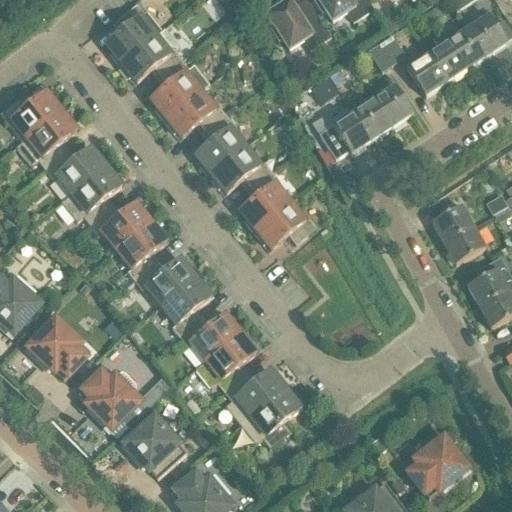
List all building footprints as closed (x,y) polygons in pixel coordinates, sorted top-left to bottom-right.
[(353,28),(373,14),(364,0),(313,0),(316,3),(312,6),(321,20),(325,17),(332,27),(346,18),(353,28)] [(477,2),(476,1),(475,0),(453,0),(448,3),(456,15),(477,2)] [(310,56),(330,42),(314,17),(302,25),(289,5),(280,11),(277,7),(265,15),(267,19),(266,20),(273,31),(269,34),(278,48),(282,45),(288,55),(303,46),(310,56)] [(118,71),(155,42),(161,37),(146,17),(144,18),(136,9),(115,26),(122,36),(106,49),(111,56),(108,59),(118,71)] [(428,17),(436,28),(443,23),(436,12),(428,17)] [(400,28),(393,17),(382,24),(389,35),(400,28)] [(436,28),(428,17),(419,23),(426,34),(436,28)] [(468,33),(487,62),(507,48),(506,47),(511,43),(511,38),(506,29),(498,34),(488,19),(468,33)] [(448,46),(467,75),(487,62),(468,33),(448,46)] [(155,42),(118,71),(128,83),(131,81),(137,88),(153,75),(160,83),(182,66),(174,56),(179,52),(165,34),(161,37),(155,42)] [(379,49),(393,70),(405,62),(391,41),(379,49)] [(428,59),(447,88),(467,75),(448,46),(428,59)] [(393,70),(379,49),(368,56),(381,77),(393,70)] [(447,88),(428,59),(406,73),(425,102),(447,88)] [(163,126),(200,97),(209,90),(194,70),(189,74),(182,66),(160,83),(167,91),(150,105),(156,112),(153,114),(163,126)] [(336,92),(345,87),(337,76),(329,81),(336,92)] [(328,84),(312,95),(322,111),(339,100),(328,84)] [(374,104),(393,133),(413,120),(394,91),(374,104)] [(200,97),(163,126),(173,138),(176,136),(182,143),(198,130),(205,138),(226,121),(219,112),(214,115),(200,97)] [(9,158),(10,158),(63,115),(53,103),(51,105),(45,98),(28,112),(21,103),(0,119),(0,120),(22,148),(9,158)] [(352,118),(372,147),(393,133),(374,104),(352,118)] [(44,177),(66,159),(59,150),(76,137),(70,130),(73,128),(63,115),(10,158),(16,153),(31,174),(37,169),(44,177)] [(352,118),(318,139),(335,165),(349,156),(351,160),(372,147),(352,118)] [(208,182),(251,148),(251,147),(244,152),(230,135),(234,131),(226,121),(205,138),(212,147),(195,160),(201,168),(198,170),(208,182)] [(251,148),(208,182),(218,194),(221,192),(226,199),(243,185),(250,194),(271,177),(264,167),(259,171),(245,153),(251,148)] [(66,159),(44,177),(52,187),(56,183),(71,201),(108,171),(98,159),(96,161),(90,154),(73,168),(66,159)] [(89,232),(111,214),(104,206),(121,192),(115,185),(118,183),(108,171),(71,201),(54,214),(55,215),(61,210),(76,229),(82,224),(89,232)] [(253,238),(296,203),(295,203),(289,208),(275,190),(279,186),(271,177),(250,194),(257,203),(240,216),(246,223),(243,225),(253,238)] [(296,203),(253,238),(263,250),(265,248),(271,255),(288,241),(296,250),(317,233),(309,223),(304,226),(290,209),(296,203)] [(505,205),(489,213),(494,221),(509,212),(505,205)] [(111,214),(89,232),(97,242),(102,239),(116,256),(153,226),(143,214),(141,216),(135,209),(118,223),(111,214)] [(443,249),(473,232),(461,211),(432,228),(443,249)] [(511,216),(509,212),(494,221),(498,228),(511,220),(511,216)] [(134,287),(156,270),(149,261),(166,247),(160,240),(163,238),(153,226),(116,256),(110,261),(110,262),(117,257),(131,275),(127,278),(134,287)] [(473,232),(443,249),(455,270),(485,254),(473,232)] [(75,258),(65,250),(58,259),(67,266),(75,258)] [(511,292),(511,282),(500,261),(475,275),(480,284),(467,291),(479,313),(509,296),(508,295),(511,292)] [(156,270),(134,287),(142,298),(147,294),(161,312),(198,282),(188,270),(185,272),(180,265),(163,278),(156,270)] [(29,303),(33,298),(17,284),(13,289),(3,280),(0,282),(0,333),(11,344),(39,312),(29,303)] [(179,342),(201,325),(194,317),(211,304),(213,302),(208,294),(198,282),(161,312),(155,317),(155,318),(162,313),(176,330),(172,334),(179,342)] [(89,292),(84,287),(78,294),(84,299),(89,292)] [(511,302),(509,296),(479,313),(491,334),(511,322),(511,302)] [(201,325),(179,342),(187,353),(192,350),(206,367),(189,381),(243,338),(233,325),(230,328),(224,320),(207,334),(201,325)] [(55,326),(31,351),(26,356),(38,368),(40,369),(41,369),(42,368),(43,368),(63,387),(90,360),(55,326)] [(224,399),(245,381),(238,373),(255,359),(250,352),(253,350),(243,338),(189,381),(190,381),(196,376),(211,395),(218,390),(224,399)] [(511,350),(502,358),(509,368),(511,366),(511,350)] [(77,402),(97,422),(96,423),(96,424),(96,425),(96,426),(108,439),(139,409),(129,400),(134,395),(135,392),(134,390),(124,379),(122,379),(119,379),(114,384),(105,375),(77,402)] [(245,381),(224,399),(231,407),(225,412),(240,431),(234,436),(287,393),(278,381),(275,383),(269,376),(252,390),(245,381)] [(287,393),(234,436),(235,437),(241,432),(256,451),(263,446),(270,455),(291,438),(284,429),(300,415),(295,408),(297,406),(287,393)] [(154,424),(125,450),(122,453),(133,465),(134,466),(136,466),(137,466),(138,465),(157,486),(186,461),(154,424)] [(203,436),(194,443),(205,456),(214,448),(203,436)] [(381,441),(370,449),(378,459),(389,451),(381,441)] [(428,503),(450,486),(451,487),(452,488),(454,488),(454,487),(455,487),(468,477),(442,444),(404,473),(428,503)] [(170,502),(178,511),(228,511),(222,504),(227,500),(213,483),(208,488),(200,477),(170,502)] [(402,511),(384,488),(373,496),(369,491),(359,499),(363,504),(352,511),(402,511)]
